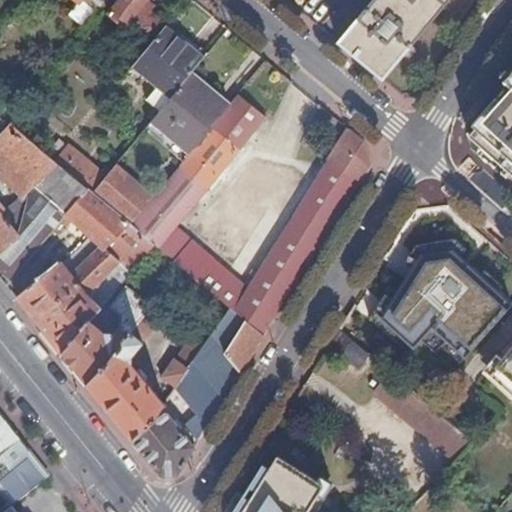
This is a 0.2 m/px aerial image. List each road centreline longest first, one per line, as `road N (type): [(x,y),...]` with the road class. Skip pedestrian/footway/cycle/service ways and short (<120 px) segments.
road 1 (residential): [(420,147),(186,511)]
road 2 (residential): [(239,0),(420,147)]
road 3 (secondary): [(137,511),(0,340)]
road 4 (residential): [(511,1),(420,147)]
road 5 (residential): [(420,147),(511,228)]
